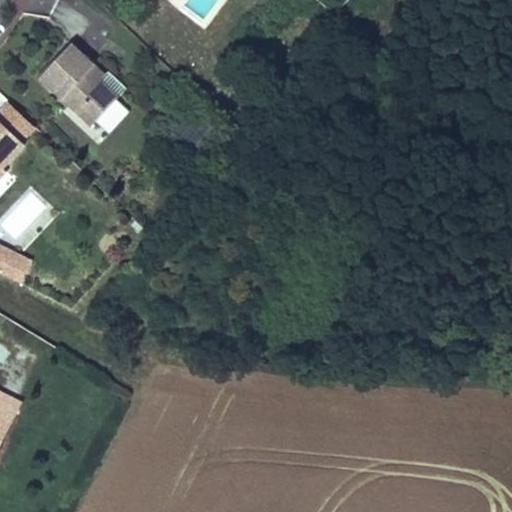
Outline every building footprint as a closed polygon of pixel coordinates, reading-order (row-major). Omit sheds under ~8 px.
[(96,82),(87,74),(93,68),(69,46),(37,80),(90,129),(116,101),(96,82)] [(96,82),(102,77),(93,68),(87,74),(96,82)] [(2,168),(24,145),(0,122),(0,177),(5,171),(2,168)] [(0,220),(0,225),(16,242),(52,210),(34,190),(0,220)] [(30,262),(0,247),(0,274),(20,283),(30,262)] [(0,444),(20,404),(0,394),(0,444)]
